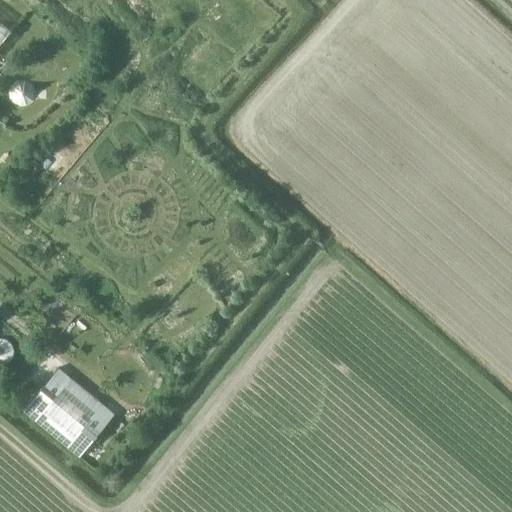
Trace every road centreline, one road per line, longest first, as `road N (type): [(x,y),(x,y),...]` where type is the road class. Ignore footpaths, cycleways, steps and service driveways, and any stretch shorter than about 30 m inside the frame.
road 1 (track): [(118,511),(331,254)]
road 2 (track): [(0,309),(122,411)]
road 3 (track): [(0,431),(92,511)]
